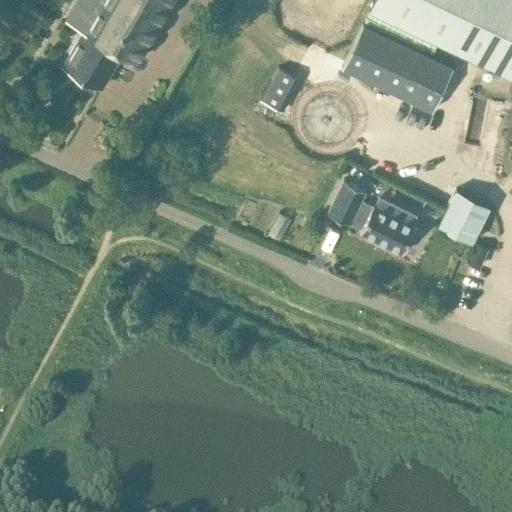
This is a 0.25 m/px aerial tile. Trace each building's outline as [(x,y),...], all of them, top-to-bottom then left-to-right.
[(83,31),(64,63),(101,84),(121,48),(136,57),(168,0),(85,0),(93,4),(97,6),(83,31)] [(511,0),(372,0),(369,7),(511,75),(511,0)] [(453,65),(362,22),(341,67),(431,110),(453,65)] [(277,65),(259,98),(260,99),(276,108),(294,74),(277,65)] [(365,188),(343,178),(327,211),(349,221),(349,220),(361,226),(359,230),(402,252),(410,235),(413,236),(417,228),(414,226),(415,224),(411,222),(415,214),(379,196),(375,204),(372,203),(372,205),(360,199),(365,188)] [(458,185),(439,224),(470,240),(489,200),(458,185)] [(477,242),(468,261),(477,265),(486,247),(477,242)]
